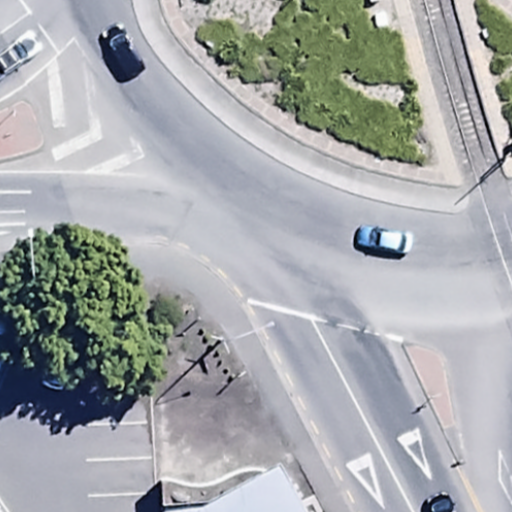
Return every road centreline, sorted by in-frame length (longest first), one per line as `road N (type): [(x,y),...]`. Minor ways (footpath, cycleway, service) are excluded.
road 1 (secondary): [(407,511),(317,319),(291,221)]
road 2 (trunk): [(291,221),(160,114),(108,34),(101,0)]
road 3 (secondary): [(291,221),(97,204),(0,206)]
road 4 (trunk): [(511,268),(468,277),(392,269),(291,221)]
